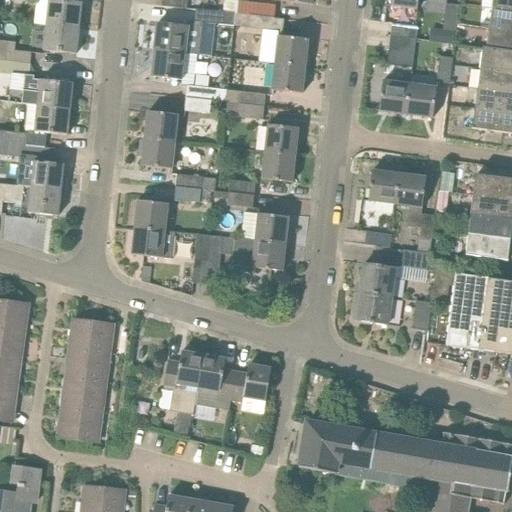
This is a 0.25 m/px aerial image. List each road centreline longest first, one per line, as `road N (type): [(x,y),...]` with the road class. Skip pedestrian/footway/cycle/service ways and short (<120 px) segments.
road 1 (residential): [(150,467),(52,458),(31,429),(54,269)]
road 2 (residential): [(90,279),(121,0)]
road 3 (residential): [(309,344),(90,279)]
road 4 (residential): [(309,344),(341,130)]
road 5 (residential): [(511,410),(309,344)]
road 6 (residential): [(511,151),(341,130)]
road 7 (residential): [(259,492),(293,372),(309,344)]
road 8 (residential): [(341,130),(359,0)]
